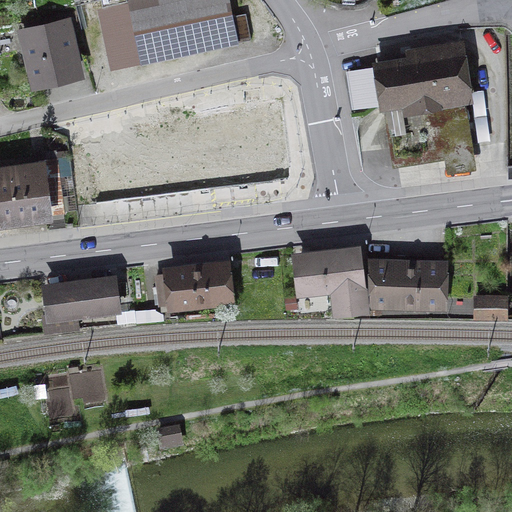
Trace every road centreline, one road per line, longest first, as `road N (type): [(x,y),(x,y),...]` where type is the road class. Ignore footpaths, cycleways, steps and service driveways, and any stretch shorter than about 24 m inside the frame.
road 1 (primary): [(0,265),(344,222)]
road 2 (residential): [(0,127),(314,49)]
road 3 (residential): [(314,49),(511,5)]
road 4 (residential): [(314,49),(344,222)]
road 5 (primary): [(344,222),(511,199)]
